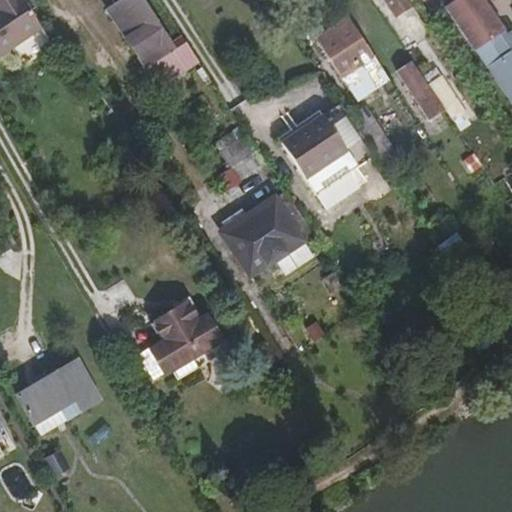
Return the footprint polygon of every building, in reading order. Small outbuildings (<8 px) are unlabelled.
[(19,0),(0,0),(0,54),(38,28),(19,0)] [(121,0),(108,8),(146,69),(174,52),(141,0),(121,0)] [(396,15),(414,3),(412,0),(399,0),(390,6),(396,15)] [(504,28),(485,0),(451,0),(444,5),(475,47),(487,39),(504,28)] [(511,104),(511,38),(504,28),(487,39),(497,55),(482,66),(511,105),(511,104)] [(369,61),(354,36),(326,53),(354,97),(384,78),(371,60),(369,61)] [(431,83),(413,56),(398,66),(416,93),(431,83)] [(431,115),(446,105),(431,83),(416,93),(431,115)] [(390,147),(362,104),(347,113),(375,156),(390,147)] [(281,143),(322,116),(319,111),(278,138),(281,143)] [(346,154),(322,116),(281,143),(304,180),(346,154)] [(310,233),(282,191),(270,200),(297,242),(310,233)] [(297,242),(270,200),(217,233),(245,275),(272,258),(297,242)] [(277,267),(272,258),(245,275),(251,284),(277,267)] [(158,341),(145,349),(161,376),(167,373),(189,360),(217,344),(200,315),(192,319),(182,303),(148,323),(158,341)] [(161,376),(145,349),(123,363),(138,389),(161,376)] [(194,369),(189,360),(167,373),(172,382),(194,369)] [(13,396),(35,436),(76,412),(53,372),(13,396)]
